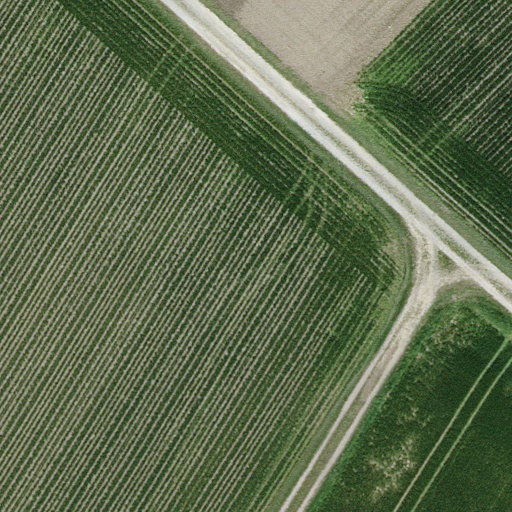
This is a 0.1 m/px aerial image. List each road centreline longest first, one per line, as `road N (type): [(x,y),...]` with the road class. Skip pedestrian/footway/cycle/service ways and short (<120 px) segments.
road 1 (track): [(179,0),(511,300)]
road 2 (track): [(288,511),(454,248)]
